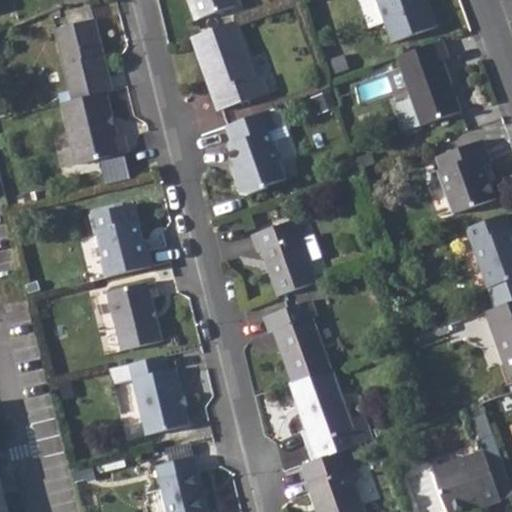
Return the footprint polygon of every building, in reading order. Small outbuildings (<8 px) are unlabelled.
[(186,0),(194,20),(234,6),(231,0),(186,0)] [(356,0),(367,28),(383,23),(390,44),(436,27),(426,0),(356,0)] [(53,31),(71,101),(104,93),(111,91),(112,91),(108,75),(105,76),(100,56),(103,56),(94,21),(53,31)] [(233,23),(191,38),(202,69),(205,68),(214,92),(210,93),(216,110),(266,93),(260,75),(253,78),(233,23)] [(441,41),(395,58),(410,100),(394,106),(404,133),(459,114),(440,63),(447,60),(441,41)] [(71,101),(61,103),(76,165),(127,153),(123,137),(115,139),(104,93),(71,101)] [(268,111),(223,127),(229,144),(226,145),(233,164),(236,163),(239,173),(232,179),(236,192),(245,196),(264,190),(263,186),(283,178),(268,132),(274,130),(268,111)] [(483,144),(433,162),(453,217),(495,203),(483,170),(491,166),(483,144)] [(369,154),(356,159),(360,169),(373,165),(369,154)] [(233,164),(228,167),(232,179),(239,173),(236,163),(233,164)] [(102,260),(107,277),(150,266),(146,251),(140,252),(137,240),(141,239),(132,205),(88,216),(94,235),(99,234),(105,259),(102,260)] [(505,216),(466,230),(488,290),(511,280),(511,231),(510,231),(505,216)] [(260,251),(277,297),(315,284),(298,238),(303,236),(297,219),(250,235),(256,252),(260,251)] [(154,281),(105,293),(121,352),(161,341),(151,299),(159,298),(154,281)] [(273,332),(291,384),(329,371),(311,320),(318,317),(312,301),(262,318),(268,334),(273,332)] [(511,303),(485,313),(510,379),(511,378),(511,303)] [(164,356),(128,365),(146,436),(189,425),(176,371),(168,373),(164,356)] [(106,370),(110,386),(132,381),(128,365),(106,370)] [(291,384),(287,385),(303,431),(298,433),(308,463),(350,448),(377,438),(372,425),(352,433),(329,371),(291,384)] [(308,463),(305,464),(321,511),(366,511),(352,472),(358,469),(350,448),(308,463)] [(470,458),(435,470),(449,510),(482,498),(485,505),(500,499),(481,448),(468,453),(470,458)] [(468,453),(433,466),(435,470),(470,458),(468,453)] [(208,511),(195,456),(155,467),(166,511),(208,511)]
